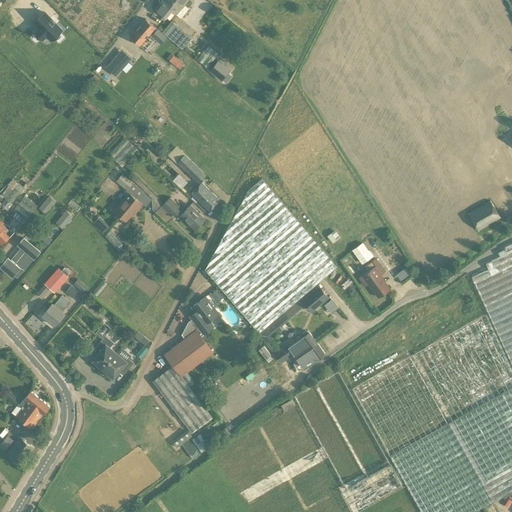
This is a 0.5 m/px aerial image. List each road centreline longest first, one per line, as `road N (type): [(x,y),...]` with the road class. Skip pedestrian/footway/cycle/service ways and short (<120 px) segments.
road 1 (unclassified): [(65,397),(87,395),(113,407),(126,398),(229,196)]
road 2 (unclassified): [(511,237),(333,351)]
road 3 (secondary): [(16,511),(62,435),(65,397)]
